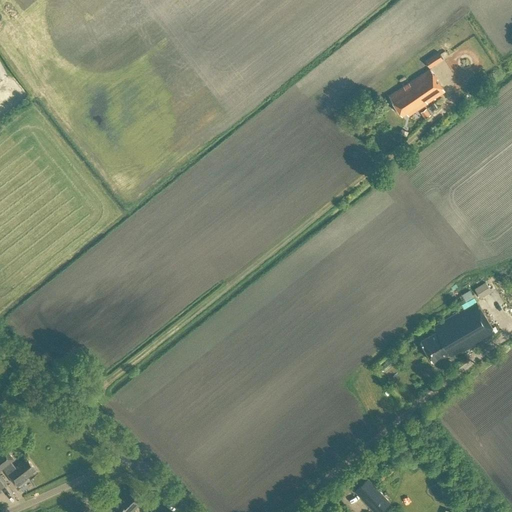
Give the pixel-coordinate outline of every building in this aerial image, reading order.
[(430,57),(425,60),(430,67),(434,64),(430,57)] [(430,68),(389,96),(402,115),(407,112),(408,115),(412,113),(445,91),(430,68)] [(426,108),(421,112),(425,118),(430,115),(426,108)] [(486,281),(475,288),(481,297),(492,291),(486,281)] [(494,332),(476,302),(434,326),(436,330),(420,340),(433,361),(449,352),(451,355),(460,349),(461,351),(494,332)] [(14,460),(5,449),(0,453),(0,470),(4,467),(8,472),(6,473),(17,486),(33,473),(31,471),(34,468),(26,458),(14,467),(11,462),(14,460)] [(401,455),(397,459),(400,462),(401,464),(404,467),(408,463),(404,458),(401,455)] [(382,471),(376,476),(381,481),(390,473),(386,468),(382,471)] [(354,490),(374,511),(379,511),(391,501),(368,477),(354,490)] [(140,502),(143,499),(135,491),(132,493),(130,491),(113,508),(117,511),(133,511),(142,504),(140,502)]
